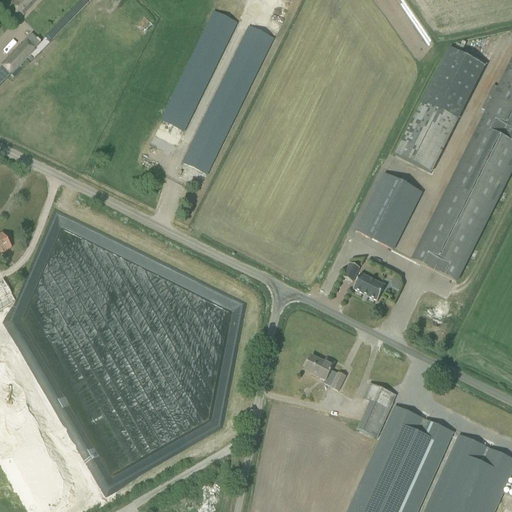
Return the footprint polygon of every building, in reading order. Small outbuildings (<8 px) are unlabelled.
[(16,0),(14,3),(7,10),(17,20),(36,0),(16,0)] [(214,13),(162,121),(184,132),(237,25),(214,13)] [(248,27),(181,164),(207,176),(273,40),(248,27)] [(35,51),(33,49),(25,42),(2,66),(12,75),(35,51)] [(422,103),(395,157),(431,175),(458,121),(486,66),(450,48),(422,103)] [(485,116),(413,261),(456,283),(511,172),(511,60),(483,116),(485,116)] [(383,176),(355,233),(392,252),(421,195),(383,176)] [(0,256),(11,249),(2,235),(0,235),(0,256)] [(351,264),(343,279),(352,283),(360,269),(351,264)] [(361,275),(353,290),(377,302),(385,287),(361,275)] [(0,311),(14,302),(1,281),(0,281),(0,311)] [(0,511),(108,511),(125,503),(37,350),(0,370),(0,511)] [(346,377),(339,373),(338,375),(331,372),(335,364),(327,360),(325,364),(312,357),(305,371),(314,376),(326,382),(327,379),(334,383),(331,389),(339,393),(342,386),(346,377)] [(390,411),(396,396),(370,384),(363,400),(370,404),(358,430),(377,439),(390,411)] [(369,465),(347,511),(418,511),(454,434),(395,407),(369,465)] [(494,511),(511,474),(511,460),(459,436),(424,511),(494,511)]
